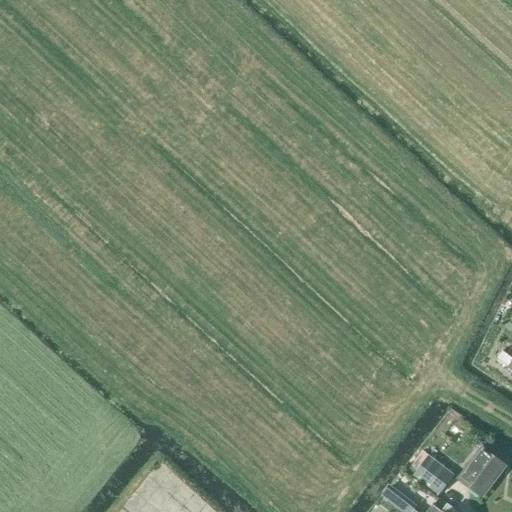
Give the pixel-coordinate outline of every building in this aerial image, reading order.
[(511,358),(502,351),(497,358),(511,369),(511,358)] [(484,449),(459,482),(481,498),(506,466),(484,449)] [(454,475),(428,455),(412,475),(439,495),(454,475)] [(225,511),(207,496),(192,511),(225,511)] [(123,510),(125,511),(143,511),(145,510),(130,500),(123,510)]
